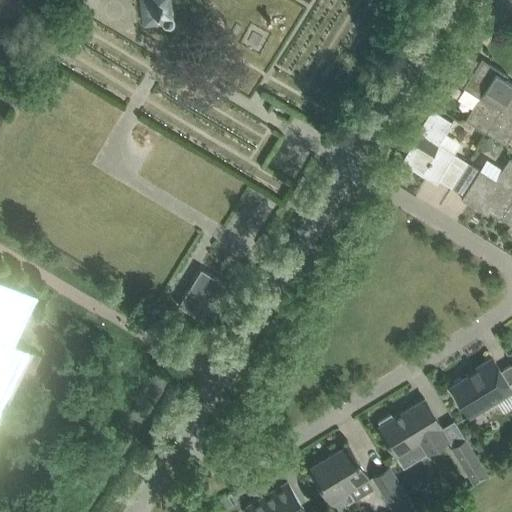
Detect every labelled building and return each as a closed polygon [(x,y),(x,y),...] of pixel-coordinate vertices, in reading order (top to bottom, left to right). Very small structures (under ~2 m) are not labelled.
[(465,119),(486,131),(511,89),(511,81),(506,77),(508,74),(491,63),(488,67),(467,53),(451,78),(479,97),(465,119)] [(511,89),(486,131),(506,144),(511,134),(511,89)] [(453,121),(432,108),(402,155),(413,162),(410,166),(428,177),(430,173),(451,186),(467,161),(458,156),(439,143),(453,121)] [(492,136),(483,137),(484,149),(493,148),(492,136)] [(466,144),(458,156),(467,161),(474,149),(466,144)] [(490,211),(500,217),(511,198),(511,158),(510,157),(496,179),(480,169),(467,161),(451,186),(473,200),(470,204),(488,215),(490,211)] [(247,258),(275,200),(247,186),(219,244),(247,258)] [(511,198),(500,217),(510,223),(508,227),(511,229),(511,198)] [(178,304),(203,319),(226,283),(201,267),(178,304)] [(0,413),(15,382),(26,387),(42,354),(31,349),(12,340),(35,293),(36,293),(36,292),(0,274),(0,413)] [(450,386),(460,403),(469,418),(511,392),(511,394),(511,362),(501,369),(492,356),(477,365),(478,368),(450,386)] [(75,370),(56,361),(45,383),(64,392),(75,370)] [(381,424),(378,426),(396,455),(420,440),(427,452),(449,439),(442,427),(443,427),(425,397),(393,416),(391,413),(378,420),(381,424)] [(475,484),(489,475),(466,438),(452,447),(475,484)] [(310,467),(320,484),(331,501),(350,490),(348,486),(367,474),(359,461),(349,444),(310,467)] [(417,511),(412,503),(389,466),(374,475),(396,511),(397,511),(398,511),(417,511)] [(264,495),(248,505),(251,511),(306,511),(306,510),(298,498),(288,481),(271,491),(272,493),(265,497),(264,495)] [(420,496),(417,502),(418,507),(423,511),(429,509),(432,504),(431,498),(426,495),(420,496)]
